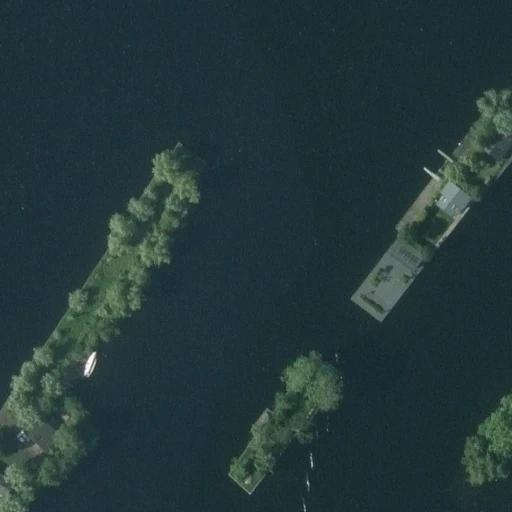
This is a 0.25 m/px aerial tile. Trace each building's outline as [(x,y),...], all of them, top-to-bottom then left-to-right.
[(511,97),(502,109),(511,117),(511,97)] [(511,129),(501,120),(479,147),(499,163),(511,146),(511,129)] [(449,181),(439,193),(462,211),(471,199),(449,181)] [(402,240),(391,255),(414,272),(425,257),(402,240)] [(43,412),(23,434),(44,453),(59,437),(54,433),(60,427),(43,412)] [(246,460),(243,466),(249,470),(253,465),(246,460)] [(0,473),(0,498),(1,499),(12,482),(0,473)]
